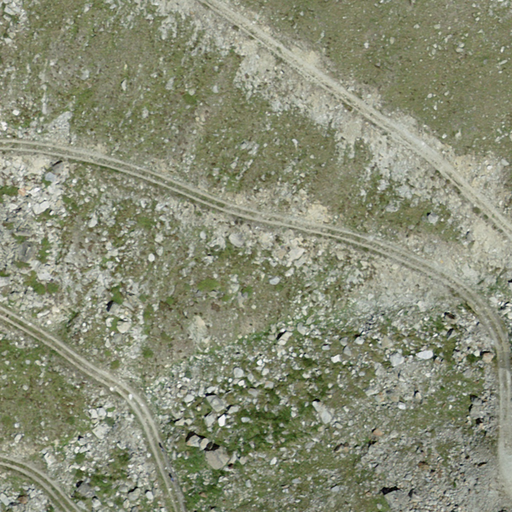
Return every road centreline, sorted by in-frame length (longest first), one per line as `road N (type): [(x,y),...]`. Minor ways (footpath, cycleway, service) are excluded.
road 1 (track): [(0,144),(108,155),(433,270),(493,331),(511,420)]
road 2 (track): [(511,226),(449,168),(218,0)]
road 3 (track): [(177,511),(158,440),(126,381),(0,302)]
